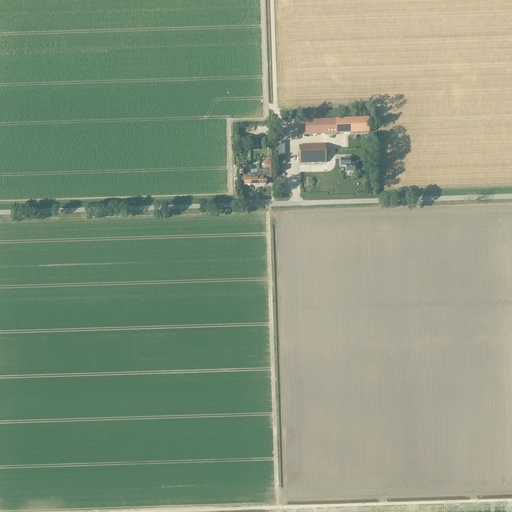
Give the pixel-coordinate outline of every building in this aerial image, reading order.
[(370,118),(337,119),(337,134),(371,133),(370,118)] [(299,120),(300,136),(337,134),(337,119),(299,120)] [(299,163),(326,163),(325,145),(299,145),(299,163)] [(354,172),(354,164),(350,164),(350,158),(340,158),(340,166),(346,166),(346,172),(354,172)] [(258,185),(267,185),(267,178),(273,178),(273,169),(259,170),(259,172),(256,173),(256,175),(258,175),(258,185)] [(250,173),(246,173),(246,170),(240,170),(240,176),(243,176),(243,185),(251,185),(250,173)] [(256,173),(259,172),(259,170),(256,170),(256,172),(250,172),(250,173),(251,185),(258,185),(258,175),(256,175),(256,173)]
